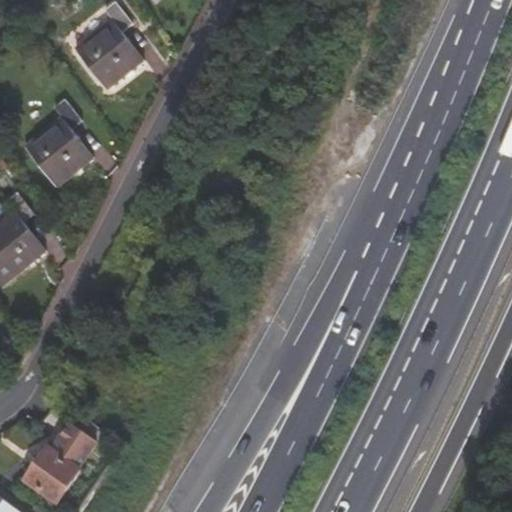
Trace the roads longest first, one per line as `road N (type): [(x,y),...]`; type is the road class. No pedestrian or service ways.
road 1 (residential): [(227,0),(24,398),(0,413)]
road 2 (motorway): [(342,511),(511,157)]
road 3 (motorway): [(382,254),(350,260),(207,511)]
road 4 (motorway): [(382,254),(257,511)]
road 5 (motorway): [(489,0),(382,254)]
road 6 (motorway): [(420,511),(511,324)]
